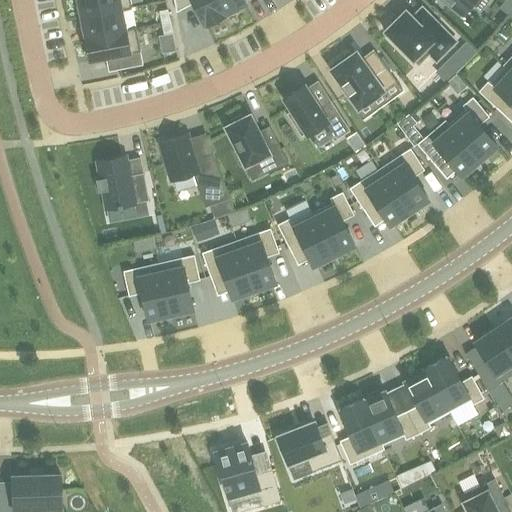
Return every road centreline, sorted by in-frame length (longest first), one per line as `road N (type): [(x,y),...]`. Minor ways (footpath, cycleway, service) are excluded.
road 1 (residential): [(21,0),(42,102),(58,124),(82,125),(166,107),(251,74),(358,0)]
road 2 (tertiary): [(243,370),(436,283),(511,228)]
road 3 (tertiary): [(0,404),(59,415),(99,411),(243,370)]
road 4 (tertiary): [(243,370),(0,402)]
